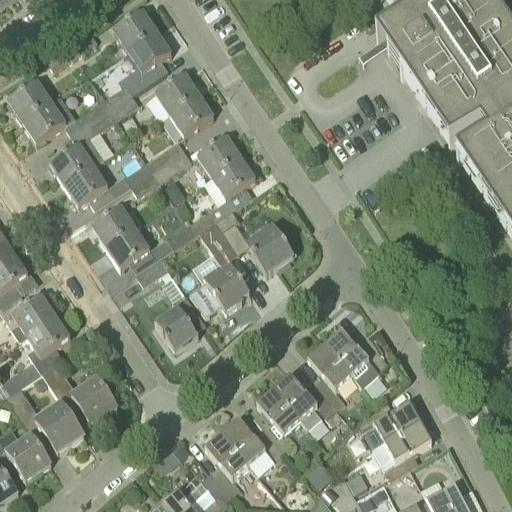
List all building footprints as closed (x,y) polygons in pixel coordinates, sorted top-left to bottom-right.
[(511,41),(484,0),(379,0),(394,22),(401,17),(407,26),(376,47),(450,157),(458,152),(464,161),(456,166),(511,249),(511,41)] [(128,60),(157,40),(143,19),(113,39),(128,60)] [(69,54),(76,64),(97,50),(90,39),(69,54)] [(128,60),(142,81),(172,62),(157,40),(128,60)] [(47,68),(54,78),(76,64),(69,54),(47,68)] [(170,123),(199,103),(185,82),(155,101),(170,123)] [(8,109),(22,130),(52,110),(37,89),(8,109)] [(126,92),(104,107),(111,117),(133,102),(126,92)] [(133,102),(111,117),(117,127),(139,112),(133,102)] [(170,123),(184,144),(214,125),(199,103),(170,123)] [(71,144),(111,117),(104,107),(76,126),(61,104),(52,110),(22,130),(37,152),(64,133),(71,144)] [(64,193),(94,174),(104,167),(89,146),(117,127),(111,117),(71,144),(78,153),(50,172),(64,193)] [(212,186),(241,166),(227,144),(197,164),(212,186)] [(146,170),(153,180),(184,159),(177,148),(146,170)] [(153,180),(159,189),(191,168),(184,159),(153,180)] [(212,186),(226,207),(232,217),(252,204),(246,194),(256,187),(241,166),(212,186)] [(124,184),(131,195),(153,180),(146,170),(124,184)] [(115,205),(108,195),(94,174),(64,193),(79,215),(89,208),(95,218),(115,205)] [(131,195),(137,204),(159,189),(153,180),(131,195)] [(226,207),(210,218),(216,228),(232,217),(226,207)] [(106,256),(135,236),(121,215),(92,235),(106,256)] [(223,239),(236,231),(239,228),(232,217),(216,228),(223,239)] [(216,228),(210,218),(188,233),(195,242),(199,240),(216,228)] [(216,278),(203,286),(226,320),(242,309),(240,306),(249,300),(228,268),(238,262),(223,239),(216,228),(199,240),(223,276),(218,280),(216,278)] [(223,239),(238,262),(248,255),(246,252),(248,250),(236,231),(223,239)] [(195,242),(188,233),(166,247),(173,257),(195,242)] [(273,234),(248,250),(246,252),(248,255),(266,282),(293,264),(273,234)] [(120,277),(129,272),(150,258),(135,236),(106,256),(120,277)] [(0,270),(14,261),(0,240),(0,270)] [(0,316),(21,304),(14,293),(29,282),(14,261),(0,270),(0,316)] [(136,281),(144,293),(168,277),(161,265),(136,281)] [(175,284),(167,289),(176,305),(184,300),(175,284)] [(26,345),(56,325),(42,303),(27,313),(21,304),(0,316),(0,319),(11,337),(18,334),(26,345)] [(170,314),(172,318),(155,329),(175,360),(199,344),(188,327),(198,321),(187,303),(170,314)] [(72,403),(76,399),(59,375),(62,373),(59,369),(63,367),(56,356),(71,346),(56,325),(26,345),(33,357),(27,361),(62,409),(72,403)] [(324,352),(351,384),(367,370),(376,380),(387,371),(371,346),(358,357),(341,337),(324,352)] [(315,394),(334,416),(344,408),(335,398),(351,384),(324,352),(307,366),(324,386),(315,394)] [(340,422),(334,416),(315,394),(306,402),(289,382),(272,396),(300,428),(308,438),(321,426),(313,416),(316,414),(325,425),(326,424),(331,430),(340,422)] [(76,399),(72,403),(92,432),(118,415),(98,385),(76,399)] [(26,434),(37,429),(59,461),(84,443),(60,409),(39,423),(20,395),(6,405),(26,434)] [(264,438),(283,461),(292,453),(283,442),(300,428),(272,396),(255,411),(273,431),(264,438)] [(356,432),(371,458),(419,430),(408,410),(392,419),(385,408),(377,414),(356,432)] [(274,469),(283,461),(264,438),(255,446),(238,426),(221,441),(248,472),(264,458),(274,469)] [(371,458),(382,476),(388,487),(414,472),(408,462),(431,449),(419,430),(371,458)] [(5,458),(16,474),(26,489),(51,472),(30,441),(20,448),(12,435),(0,443),(0,447),(6,457),(5,458)] [(214,504),(220,511),(223,511),(241,497),(232,486),(248,472),(221,441),(204,455),(221,475),(203,491),(214,504)] [(159,467),(167,477),(191,458),(184,448),(159,467)] [(0,511),(18,500),(0,472),(0,511)] [(463,511),(454,493),(443,499),(443,498),(425,507),(426,508),(427,511),(463,511)] [(220,511),(214,504),(204,511),(189,511),(178,498),(162,509),(165,511),(220,511)]
